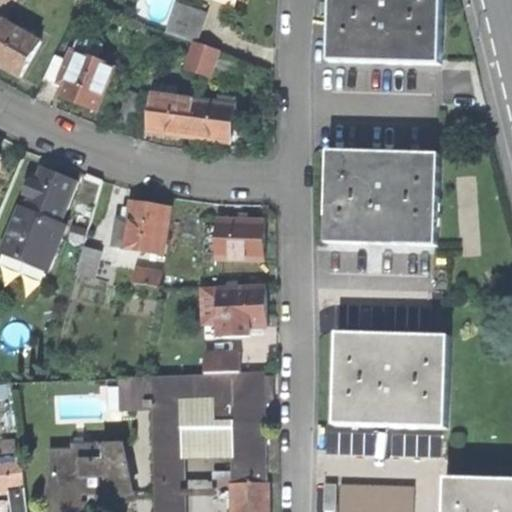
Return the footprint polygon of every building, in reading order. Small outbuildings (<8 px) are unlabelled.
[(93,0),(79,0),(71,19),(88,26),(99,3),(93,0)] [(174,0),(162,31),(191,40),(203,11),(175,0),(174,0)] [(385,63),(442,65),(444,0),(331,0),(330,62),(385,63)] [(19,77),(39,40),(1,19),(0,21),(0,66),(4,68),(19,77)] [(205,45),(194,41),(185,68),(196,71),(205,45)] [(217,49),(205,45),(196,71),(208,75),(217,49)] [(95,109),(113,65),(70,48),(62,69),(69,72),(60,95),(75,101),(95,109)] [(132,121),(140,95),(127,92),(119,117),(132,121)] [(163,132),(188,136),(193,98),(151,92),(148,130),(163,132)] [(209,139),(231,142),(235,103),(193,98),(188,136),(209,139)] [(437,246),(439,154),(328,151),(325,243),(375,245),(437,246)] [(36,180),(29,178),(23,192),(30,194),(26,206),(20,204),(3,248),(23,255),(21,261),(47,271),(66,222),(60,220),(76,180),(60,174),(41,167),(36,180)] [(79,201),(95,206),(103,179),(87,174),(79,201)] [(118,218),(115,244),(124,245),(124,247),(162,253),(169,206),(151,203),(131,200),(128,219),(118,218)] [(216,257),(264,258),(265,220),(236,219),(217,219),(216,257)] [(88,229),(74,225),(67,249),(82,253),(83,247),(88,229)] [(101,252),(83,247),(82,253),(76,275),(94,279),(101,252)] [(134,282),(161,286),(163,271),(136,266),(134,282)] [(220,336),(249,334),(249,325),(268,324),(267,309),(266,284),(201,288),(203,323),(219,323),(220,336)] [(338,334),(336,425),(385,427),(448,428),(451,337),(380,335),(338,334)] [(231,375),(240,374),(240,353),(205,355),(207,375),(231,375)] [(234,486),(269,485),(265,374),(240,374),(231,375),(232,422),(234,486)] [(153,409),(155,511),(184,511),(182,407),(214,406),(214,422),(232,422),(231,375),(207,375),(152,377),(153,409)] [(121,409),(153,409),(152,377),(120,378),(121,409)] [(15,440),(2,441),(3,455),(17,454),(15,440)] [(76,453),(53,453),(53,472),(48,497),(53,498),(53,511),(81,511),(84,505),(79,504),(81,491),(98,491),(110,490),(113,504),(135,500),(123,446),(76,448),(76,453)] [(11,493),(26,491),(23,457),(0,459),(0,478),(2,494),(11,493)] [(511,511),(511,480),(446,480),(444,511),(511,511)] [(269,511),(269,485),(234,486),(234,511),(269,511)] [(325,511),(336,511),(337,486),(326,486),(325,511)] [(339,511),(414,511),(415,488),(340,486),(339,511)] [(28,511),(26,491),(11,493),(12,511),(28,511)]
